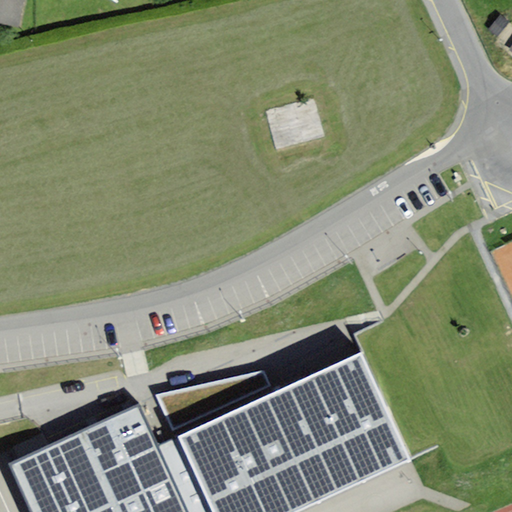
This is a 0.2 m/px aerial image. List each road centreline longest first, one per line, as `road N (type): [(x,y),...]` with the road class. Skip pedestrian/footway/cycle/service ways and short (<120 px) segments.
road 1 (residential): [(0,328),(192,290),(506,130)]
road 2 (unclassified): [(445,0),(506,130)]
